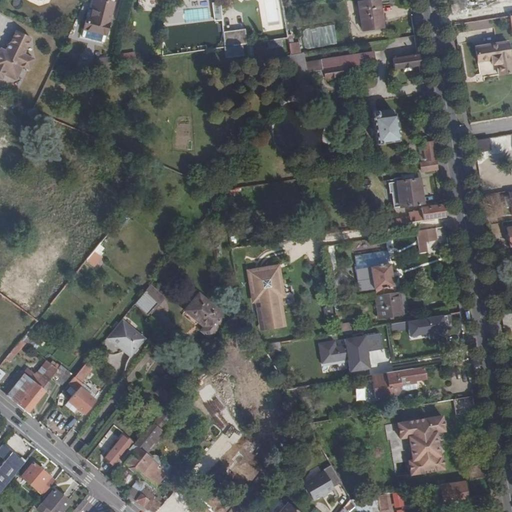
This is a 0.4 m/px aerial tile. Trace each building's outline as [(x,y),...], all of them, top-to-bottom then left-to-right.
[(83,30),(107,36),(115,1),(108,0),(93,0),(90,17),(87,16),(83,30)] [(380,0),(359,3),(363,32),(384,29),(380,0)] [(223,20),(220,2),(211,3),(214,21),(223,20)] [(307,30),(311,48),(337,42),(332,25),(307,30)] [(24,52),(30,39),(15,32),(14,31),(8,44),(7,44),(5,49),(4,51),(0,49),(0,81),(1,81),(3,76),(15,82),(22,69),(28,71),(34,60),(24,55),(25,52),(24,52)] [(226,47),(244,45),(243,36),(225,38),(225,41),(226,47)] [(404,44),(406,59),(419,57),(416,42),(404,44)] [(298,44),(290,45),(292,54),(300,53),(298,44)] [(511,74),(511,73),(507,44),(475,49),(478,63),(491,61),(491,66),(496,65),(498,77),(511,74)] [(395,70),(420,66),(419,57),(406,59),(394,61),(395,70)] [(346,76),(345,68),(316,73),(317,80),(346,76)] [(378,112),(373,112),(379,148),(400,145),(395,116),(393,116),(392,111),(378,113),(378,112)] [(0,157),(11,163),(23,138),(19,136),(17,139),(0,131),(0,157)] [(490,149),(488,139),(473,142),(474,152),(490,149)] [(422,145),(425,163),(436,161),(433,144),(422,145)] [(436,161),(425,163),(421,164),(423,174),(437,172),(436,161)] [(393,193),(395,206),(414,203),(410,178),(388,182),(390,193),(393,193)] [(393,228),(445,219),(442,202),(422,205),(422,210),(409,212),(410,215),(395,218),(396,225),(393,226),(393,228)] [(511,230),(503,231),(506,249),(511,247),(511,230)] [(437,243),(435,231),(417,234),(421,256),(428,255),(426,245),(437,243)] [(78,252),(87,259),(94,251),(100,244),(102,241),(93,234),(78,252)] [(105,248),(100,244),(94,251),(99,255),(105,248)] [(395,289),(392,267),(369,271),(370,274),(372,273),(375,292),(395,289)] [(277,277),(270,278),(274,304),(278,303),(281,303),(277,277)] [(274,304),(270,278),(251,281),(257,317),(260,317),(263,336),(282,333),(278,303),(274,304)] [(159,297),(150,290),(145,295),(154,303),(159,297)] [(154,303),(145,295),(135,308),(147,318),(157,305),(154,303)] [(231,317),(205,295),(190,311),(209,327),(206,331),(214,337),(231,317)] [(401,317),(397,295),(376,298),(380,321),(401,317)] [(429,308),(431,319),(446,316),(444,305),(429,308)] [(332,310),(324,311),(326,319),(334,318),(332,310)] [(428,332),(463,325),(461,313),(446,316),(431,319),(402,325),(403,330),(426,325),(428,332)] [(145,342),(122,323),(108,341),(131,360),(145,342)] [(350,326),(337,328),(339,337),(352,335),(350,326)] [(318,341),(322,374),(371,368),(370,358),(382,356),(379,334),(318,341)] [(280,349),(267,352),(268,357),(282,355),(280,349)] [(24,375),(6,397),(28,414),(49,388),(47,386),(55,375),(60,379),(57,383),(62,387),(71,376),(61,368),(58,371),(49,363),(33,382),(24,375)] [(95,367),(90,363),(78,377),(63,395),(68,403),(65,407),(73,414),(76,409),(84,416),(94,403),(83,393),(86,389),(81,385),(95,367)] [(407,365),(387,369),(388,377),(409,373),(407,365)] [(428,380),(426,370),(409,373),(388,377),(375,380),(380,402),(400,398),(405,393),(404,389),(420,386),(420,382),(428,380)] [(304,407),(302,395),(289,397),(296,409),(304,407)] [(474,398),(453,402),(456,417),(477,413),(474,398)] [(96,447),(105,455),(121,435),(113,427),(96,447)] [(120,463),(147,485),(162,468),(147,455),(160,439),(147,428),(120,463)] [(324,443),(317,432),(311,434),(317,444),(324,443)] [(130,443),(122,436),(103,459),(111,466),(130,443)] [(16,443),(30,455),(36,448),(21,437),(16,443)] [(448,438),(428,443),(433,468),(454,464),(448,438)] [(334,463),(324,443),(317,444),(329,464),(334,463)] [(0,447),(0,464),(11,451),(2,445),(0,447)] [(0,464),(0,492),(25,461),(12,450),(0,464)] [(21,476),(43,494),(54,480),(33,462),(21,476)] [(168,473),(162,468),(147,485),(154,491),(168,473)] [(470,472),(472,482),(488,479),(486,469),(470,472)] [(338,495),(345,491),(342,487),(333,472),(326,477),(327,479),(307,491),(318,509),(339,497),(338,495)] [(136,482),(126,494),(134,500),(144,488),(136,482)] [(342,487),(345,491),(346,494),(352,491),(347,484),(342,487)] [(465,484),(426,491),(427,493),(431,492),(432,497),(436,497),(437,502),(443,501),(444,504),(468,499),(465,484)] [(52,511),(60,511),(69,502),(54,488),(41,503),(49,510),(52,511)] [(158,500),(144,488),(134,500),(148,511),(158,500)] [(381,511),(379,500),(353,505),(356,511),(381,511)]
